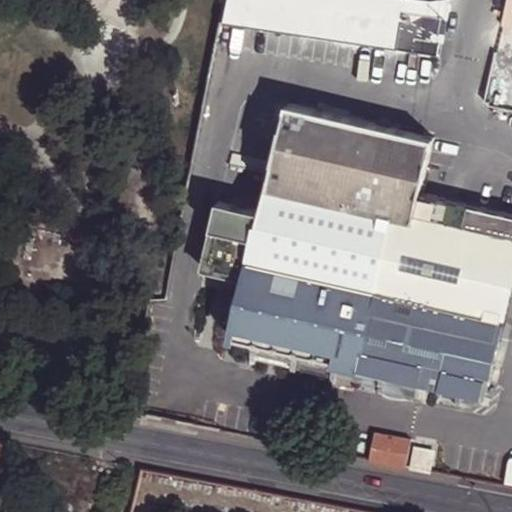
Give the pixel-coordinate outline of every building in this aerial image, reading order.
[(291,104),(272,183),(418,217),(424,196),(436,139),(291,104)] [(418,217),(272,183),(265,212),(249,281),(245,295),(243,306),(235,339),(258,344),(254,361),(299,372),(303,354),(488,398),(511,292),(511,238),(498,235),(418,217)] [(424,196),(418,217),(498,235),(504,214),(424,196)] [(249,281),(265,212),(222,202),(205,271),(227,276),(249,281)] [(511,215),(504,214),(498,235),(511,238),(511,215)] [(245,295),(249,281),(227,276),(214,333),(235,339),(243,306),(233,303),(235,293),(245,295)] [(371,461),(403,467),(407,440),(376,434),(371,461)] [(412,469),(433,473),(436,454),(416,450),(412,469)]
